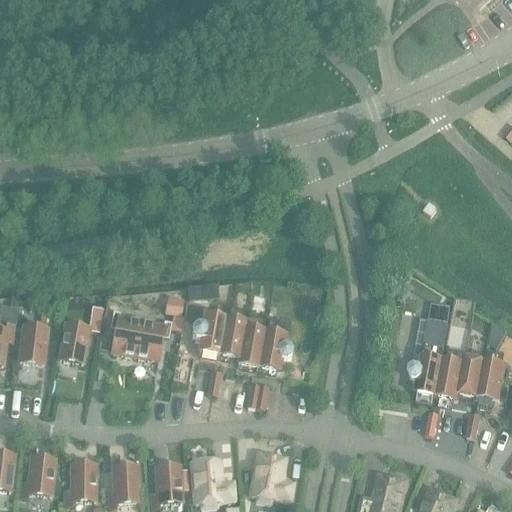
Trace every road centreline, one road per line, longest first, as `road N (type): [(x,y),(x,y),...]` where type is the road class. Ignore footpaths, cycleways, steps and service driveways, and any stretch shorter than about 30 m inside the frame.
road 1 (residential): [(0,425),(323,437)]
road 2 (residential): [(349,440),(367,311),(331,127)]
road 3 (residential): [(302,136),(340,312),(323,437)]
road 4 (unclassified): [(0,171),(302,136)]
road 5 (residential): [(511,497),(452,467),(349,440)]
